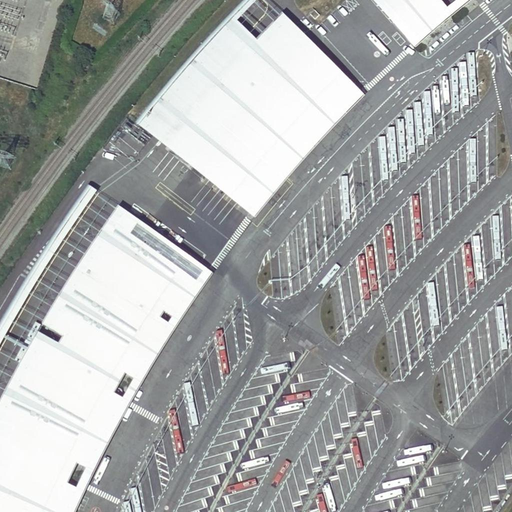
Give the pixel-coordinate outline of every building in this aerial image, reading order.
[(189,66),(167,91),(180,102),(154,135),(169,147),(190,121),(219,87),(244,60),(265,80),(244,104),(216,135),(192,165),(252,213),(272,188),(296,161),(315,140),(336,117),(357,95),(262,0),(250,0),(233,17),(211,41),(189,66)] [(435,0),(382,0),(417,39),(432,26),(447,14),(435,0)] [(190,121),(169,147),(192,165),(216,135),(244,104),(265,80),(244,60),(219,87),(190,121)] [(167,91),(140,123),(154,135),(180,102),(167,91)] [(74,216),(83,219),(88,205),(93,206),(98,192),(85,187),(74,216)] [(0,511),(69,511),(78,494),(64,488),(77,462),(90,468),(108,433),(124,404),(111,396),(125,372),(138,379),(155,351),(169,329),(157,321),(164,309),(177,318),(193,293),(206,274),(126,216),(103,249),(86,275),(81,272),(64,300),(48,326),(66,337),(59,349),(39,338),(30,355),(23,367),(25,368),(9,396),(0,414),(0,423),(15,431),(9,444),(0,439),(0,511)]
